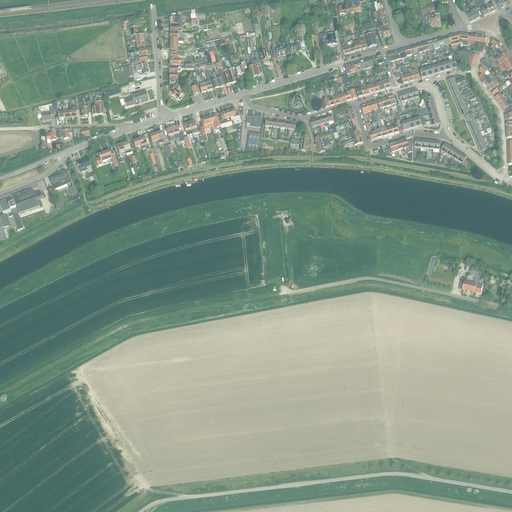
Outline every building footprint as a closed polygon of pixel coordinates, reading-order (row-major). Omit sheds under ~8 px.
[(352,4),(346,5),(347,8),(348,8),(349,13),(356,12),(355,7),(353,7),(352,0),(352,4)] [(365,0),(353,0),(352,0),(353,7),(355,7),(356,12),(361,11),(359,2),(366,1),(365,0)] [(486,0),(483,0),(484,2),(486,6),(489,14),(495,11),(492,4),(489,6),(488,5),(487,3),(488,3),(486,0)] [(373,3),(376,12),(384,9),(382,3),(377,4),(377,2),(373,3)] [(489,14),(486,6),(484,2),(478,5),(479,8),(478,9),(480,9),(483,17),(489,14)] [(339,5),(339,7),(338,7),(339,15),(349,13),(348,8),(347,8),(346,5),(346,6),(343,6),(342,4),(339,5)] [(427,28),(436,27),(437,27),(437,28),(438,27),(439,27),(439,26),(438,17),(437,12),(436,10),(434,10),(434,5),(423,6),(423,8),(420,9),(422,18),(423,17),(424,19),(425,19),(427,28)] [(468,6),(471,11),(475,20),(480,18),(476,9),(473,10),(470,5),(468,6)] [(471,11),(468,13),(465,7),(463,8),(470,22),(475,20),(471,11)] [(384,9),(376,12),(373,12),(376,20),(377,20),(386,17),(384,9)] [(386,17),(377,20),(379,28),(380,27),(382,27),(388,25),(386,17)] [(383,37),(391,35),(389,29),(379,32),(380,34),(382,34),(383,37)] [(362,32),(357,34),(362,51),(368,49),(365,39),(361,40),(360,36),(363,35),(362,32)] [(461,33),(448,37),(450,44),(451,46),(460,43),(460,40),(461,34),(461,33)] [(328,46),(327,37),(326,34),(320,35),(320,38),(321,47),(328,46)] [(357,42),(353,43),(356,52),(362,51),(357,34),(355,35),(357,42)] [(369,48),(377,45),(374,34),(365,36),(369,48)] [(460,40),(460,43),(464,44),(463,46),(467,46),(467,45),(468,35),(461,34),(460,40)] [(135,42),(136,43),(137,49),(145,47),(143,35),(134,36),(135,40),(131,40),(132,43),(135,42)] [(336,36),(327,37),(328,46),(333,45),(333,44),(337,44),(336,36)] [(350,54),(348,46),(347,43),(346,40),(346,37),(343,38),(346,46),(342,47),(345,56),(350,54)] [(443,38),(438,40),(441,51),(442,50),(441,47),(444,46),(444,48),(445,48),(446,51),(443,38)] [(497,50),(498,51),(503,47),(500,43),(493,39),(491,44),(494,45),(491,48),(494,52),(497,50)] [(351,44),(348,46),(350,54),(356,52),(353,43),(353,41),(353,40),(350,41),(351,44)] [(438,40),(432,41),(436,53),(435,50),(439,48),(439,51),(441,51),(438,40)] [(432,41),(427,43),(429,50),(432,50),(433,54),(436,53),(432,41)] [(297,52),(302,51),(300,43),(295,44),(295,45),(291,46),(292,52),(297,50),(297,52)] [(427,43),(422,45),(424,52),(427,51),(429,59),(431,58),(429,50),(427,43)] [(259,53),(258,54),(260,60),(261,60),(261,61),(268,59),(267,54),(269,54),(269,51),(270,50),(269,45),(266,45),(267,51),(259,53)] [(422,45),(417,46),(419,54),(422,53),(422,56),(423,56),(424,60),(426,60),(424,52),(422,45)] [(417,46),(410,48),(413,57),(416,56),(418,62),(421,61),(419,54),(417,46)] [(272,47),(273,51),(274,56),(276,55),(277,57),(286,55),(284,47),(275,49),(274,47),(272,47)] [(498,51),(496,51),(496,52),(499,58),(500,57),(507,53),(503,47),(498,51)] [(410,48),(405,49),(407,57),(411,56),(412,58),(413,57),(410,48)] [(405,49),(399,51),(401,60),(405,59),(405,61),(406,63),(408,63),(407,57),(405,49)] [(399,51),(393,53),(396,61),(399,60),(400,63),(402,63),(401,60),(399,51)] [(256,61),(252,62),(256,76),(262,74),(260,67),(261,66),(258,58),(257,53),(254,54),(255,58),(256,61)] [(396,61),(393,53),(387,54),(391,69),(394,68),(392,62),(396,61)] [(496,60),(498,64),(500,63),(502,62),(503,63),(510,58),(507,53),(500,57),(499,58),(496,60)] [(474,67),(479,56),(474,54),(468,65),(474,67)] [(139,63),(148,61),(147,55),(138,57),(139,62),(136,62),(136,64),(140,64),(139,63)] [(382,56),(376,57),(378,65),(382,64),(383,68),(386,68),(382,56)] [(485,58),(483,60),(482,64),(488,70),(490,67),(492,68),(493,66),(489,61),(485,58)] [(500,63),(498,64),(497,65),(499,69),(496,70),(497,72),(498,71),(500,74),(506,70),(508,72),(511,70),(511,61),(510,58),(503,63),(502,62),(500,63)] [(233,65),(234,69),(236,75),(240,74),(240,75),(246,73),(244,69),(246,68),(243,59),(241,59),(240,64),(237,65),(236,64),(233,65)] [(371,59),(365,61),(367,69),(371,68),(372,71),(374,70),(373,67),(371,59)] [(455,60),(449,62),(452,69),(458,67),(455,60)] [(248,67),(249,70),(251,78),(256,76),(252,62),(252,61),(250,61),(251,66),(248,67)] [(365,61),(359,62),(361,70),(365,69),(367,75),(369,75),(367,69),(365,61)] [(449,62),(443,64),(446,71),(452,69),(449,62)] [(220,63),(215,64),(217,70),(218,70),(220,69),(226,86),(226,85),(226,86),(230,85),(229,84),(236,82),(233,72),(229,73),(227,67),(226,67),(225,63),(221,65),(220,63)] [(146,64),(138,66),(135,66),(136,71),(142,70),(143,74),(149,73),(146,64)] [(357,76),(354,64),(345,66),(347,75),(356,72),(357,77),(357,76)] [(443,64),(437,65),(440,73),(446,71),(443,64)] [(437,65),(432,67),(434,75),(440,73),(437,65)] [(127,84),(134,82),(131,66),(124,68),(127,84)] [(432,67),(426,69),(428,77),(434,75),(432,67)] [(416,70),(411,72),(414,81),(420,79),(417,68),(415,69),(416,70)] [(220,78),(217,80),(219,87),(225,86),(222,78),(223,78),(225,86),(226,86),(220,69),(218,70),(220,78)] [(409,74),(406,74),(409,82),(414,81),(411,72),(410,69),(408,69),(409,74)] [(428,77),(426,69),(420,71),(422,78),(428,77)] [(511,70),(508,72),(502,76),(504,79),(508,77),(509,79),(506,81),(507,82),(511,79),(511,70)] [(205,79),(203,79),(204,83),(207,91),(213,89),(210,82),(211,81),(207,71),(205,72),(208,81),(205,81),(205,79)] [(169,80),(169,84),(175,82),(175,80),(177,80),(181,80),(181,78),(177,78),(177,74),(169,74),(169,80)] [(204,83),(203,79),(201,74),(199,75),(202,83),(203,84),(199,85),(201,93),(207,91),(204,83)] [(479,76),(482,83),(486,88),(492,83),(496,79),(492,75),(488,79),(485,76),(485,77),(483,74),(479,76)] [(345,85),(347,84),(350,83),(348,75),(341,77),(343,85),(345,85)] [(388,76),(382,78),(386,89),(391,88),(388,76)] [(371,85),(367,86),(369,94),(375,93),(372,85),(370,77),(366,78),(367,81),(369,81),(371,85)] [(381,82),(378,83),(380,91),(386,89),(382,78),(382,77),(380,78),(381,82)] [(447,82),(450,88),(457,85),(454,79),(447,82)] [(492,83),(486,88),(489,92),(495,87),(496,86),(495,85),(498,82),(496,79),(492,83)] [(175,82),(169,84),(169,88),(171,90),(169,93),(178,100),(184,92),(181,89),(180,88),(176,85),(175,82)] [(197,86),(198,86),(197,82),(193,84),(194,87),(190,88),(193,96),(199,94),(197,86)] [(350,83),(347,84),(352,100),(358,98),(353,82),(350,83)] [(125,93),(140,88),(138,83),(123,87),(125,93)] [(364,96),(362,88),(361,85),(359,86),(360,89),(356,90),(358,98),(364,96)] [(457,85),(450,88),(452,93),(459,91),(457,85)] [(490,92),(493,96),(499,92),(495,88),(490,92)] [(326,99),(322,100),(319,101),(321,107),(324,106),(325,108),(330,106),(328,99),(325,90),(323,90),(326,99)] [(416,90),(410,92),(413,99),(419,97),(416,90)] [(126,108),(148,101),(145,91),(131,95),(132,97),(123,99),(126,108)] [(459,91),(452,93),(455,99),(461,96),(459,91)] [(410,92),(405,93),(407,101),(413,99),(410,92)] [(407,101),(405,93),(398,95),(401,103),(407,101)] [(495,98),(500,104),(503,101),(501,98),(502,98),(501,97),(504,94),(503,93),(500,95),(495,98)] [(394,96),(388,98),(391,106),(391,108),(396,107),(396,104),(395,101),(397,100),(396,96),(394,97),(394,96)] [(461,96),(455,99),(457,105),(464,102),(461,96)] [(300,105),(302,102),(301,99),(298,97),(295,98),(293,101),(294,104),(297,105),(300,105)] [(426,102),(427,106),(434,104),(433,100),(432,97),(425,99),(426,102)] [(377,101),(379,107),(381,113),(382,118),(385,117),(382,109),(385,108),(386,111),(383,100),(377,101)] [(503,101),(500,104),(504,110),(511,104),(510,103),(507,105),(506,104),(505,104),(503,101)] [(376,102),(372,103),(375,112),(376,112),(375,110),(376,110),(378,114),(381,113),(379,107),(378,107),(376,102)] [(464,102),(457,105),(459,111),(466,108),(464,102)] [(50,112),(37,114),(38,118),(41,118),(42,121),(51,120),(51,115),(54,115),(53,109),(57,108),(59,107),(59,103),(57,103),(52,103),(53,107),(50,107),(50,112)] [(372,103),(367,105),(369,112),(371,111),(373,116),(376,115),(375,112),(372,103)] [(90,104),(86,105),(87,107),(82,108),(82,105),(82,104),(81,104),(82,117),(88,116),(88,114),(91,113),(90,104)] [(434,104),(427,106),(429,113),(436,111),(434,104)] [(371,119),(369,112),(367,105),(361,106),(363,114),(367,113),(369,120),(371,119)] [(466,108),(459,111),(462,117),(469,114),(466,108)] [(234,109),(225,112),(228,121),(231,120),(232,126),(238,124),(239,129),(237,129),(237,140),(239,143),(241,143),(242,122),(241,117),(237,118),(234,109)] [(351,110),(345,111),(347,117),(354,115),(353,109),(351,110)] [(436,111),(429,113),(431,120),(438,117),(436,111)] [(219,124),(228,121),(225,112),(219,113),(220,116),(217,117),(219,124)] [(217,114),(208,117),(211,128),(217,126),(217,128),(220,127),(219,124),(217,117),(217,114)] [(465,117),(468,123),(475,120),(472,114),(465,117)] [(344,124),(356,121),(354,115),(347,117),(348,123),(344,124)] [(247,116),(246,123),(246,127),(257,128),(258,117),(254,116),(254,117),(247,116)] [(332,116),(324,118),(327,127),(329,126),(328,123),(334,121),(332,116)] [(200,119),(202,126),(203,128),(200,128),(202,135),(205,134),(204,130),(211,128),(208,117),(200,119)] [(438,117),(431,120),(433,126),(440,124),(438,117)] [(478,119),(475,120),(468,123),(470,129),(477,126),(476,123),(480,121),(480,122),(482,121),(481,117),(478,119)] [(324,118),(317,120),(320,129),(319,126),(324,124),(325,127),(327,127),(324,118)] [(420,118),(413,119),(416,127),(422,125),(420,118)] [(392,119),(389,120),(393,134),(399,132),(397,124),(394,125),(392,119)] [(413,119),(408,121),(410,129),(416,127),(413,119)] [(270,127),(270,130),(269,133),(271,134),(271,133),(272,133),(273,121),(265,120),(265,126),(270,127)] [(320,129),(317,120),(310,122),(312,128),(317,126),(318,129),(320,129)] [(377,121),(379,126),(380,129),(382,137),(388,136),(386,128),(383,128),(381,120),(377,121)] [(386,121),(384,122),(386,128),(388,136),(393,134),(389,120),(390,124),(387,125),(386,121)] [(195,121),(189,123),(191,130),(192,134),(198,132),(195,121)] [(273,121),(272,133),(274,133),(274,128),(280,128),(280,122),(273,121)] [(356,121),(344,124),(345,126),(349,125),(350,129),(358,126),(356,121)] [(376,121),(372,122),(373,125),(375,131),(377,139),(382,137),(380,129),(378,130),(377,130),(375,123),(376,123),(377,123),(376,121)] [(410,129),(408,121),(401,123),(404,131),(410,129)] [(280,122),(280,128),(285,129),(285,132),(287,132),(288,123),(280,122)] [(191,130),(189,123),(183,125),(186,136),(189,135),(188,131),(191,130)] [(288,123),(287,132),(286,136),(288,136),(289,130),(295,130),(295,124),(288,123)] [(377,139),(375,131),(371,132),(369,123),(366,124),(372,141),(377,139)] [(177,126),(172,128),(174,135),(177,134),(179,142),(182,141),(177,126)] [(346,130),(347,132),(348,135),(351,134),(359,132),(358,126),(350,129),(346,130)] [(477,126),(470,129),(473,135),(480,132),(477,126)] [(174,135),(172,128),(166,130),(169,141),(171,140),(170,136),(174,135)] [(62,130),(58,130),(60,138),(63,138),(63,139),(69,138),(69,134),(72,133),(71,129),(65,130),(65,131),(62,131),(62,130)] [(49,133),(49,135),(46,135),(46,140),(50,140),(50,141),(56,140),(56,139),(60,138),(58,130),(52,130),(52,133),(49,133)] [(160,131),(155,133),(157,141),(160,139),(162,143),(164,143),(160,131)] [(351,134),(348,135),(346,136),(347,139),(352,137),(353,140),(361,137),(359,132),(351,134)] [(480,132),(473,135),(475,140),(482,137),(480,132)] [(157,141),(155,133),(149,135),(153,146),(155,146),(154,142),(157,141)] [(259,142),(260,134),(248,133),(247,141),(259,142)] [(298,141),(298,143),(307,144),(308,136),(302,135),(301,141),(298,141)] [(144,137),(138,139),(141,147),(145,146),(146,150),(149,150),(148,145),(147,145),(144,137)] [(315,138),(317,146),(330,142),(329,140),(322,142),(321,137),(315,138)] [(345,142),(343,143),(343,145),(350,143),(350,144),(354,142),(355,146),(356,145),(357,149),(363,147),(362,144),(363,143),(361,137),(353,140),(345,142)] [(482,137),(475,140),(478,146),(485,143),(482,137)] [(141,147),(138,139),(132,141),(135,148),(134,148),(136,152),(138,151),(137,147),(141,146),(141,147)] [(406,140),(401,141),(403,149),(406,148),(408,153),(412,152),(412,141),(407,143),(406,140)] [(333,141),(330,142),(317,146),(319,153),(325,151),(324,148),(327,147),(326,145),(334,143),(333,141)] [(401,141),(395,143),(398,151),(401,150),(402,154),(404,153),(403,149),(401,141)] [(128,142),(122,144),(125,151),(128,150),(130,155),(132,154),(131,149),(130,150),(128,142)] [(292,144),(298,145),(301,145),(300,151),(306,152),(307,144),(298,143),(293,142),(292,144)] [(395,143),(389,145),(392,153),(395,152),(397,158),(400,159),(398,151),(395,143)] [(485,143),(478,146),(480,152),(487,149),(485,143)] [(125,151),(122,144),(116,146),(119,153),(118,153),(120,157),(122,157),(121,153),(125,151)] [(441,151),(447,154),(451,147),(445,144),(441,151)] [(451,147),(447,154),(452,157),(456,151),(451,147)] [(114,167),(118,166),(113,152),(110,154),(109,151),(98,155),(99,158),(95,160),(97,166),(102,164),(101,162),(110,159),(111,163),(112,162),(114,167)] [(456,151),(452,157),(457,160),(461,154),(456,151)] [(461,154),(457,160),(463,164),(461,166),(465,168),(468,162),(465,160),(467,157),(461,154)] [(79,170),(90,166),(88,159),(76,163),(79,170)] [(49,179),(53,188),(54,190),(71,183),(66,170),(61,172),(62,174),(49,179)] [(8,204),(7,205),(12,216),(18,231),(23,229),(18,214),(39,207),(36,198),(42,196),(41,192),(35,194),(34,193),(33,193),(32,189),(26,191),(23,192),(15,195),(12,197),(14,202),(8,204)] [(4,201),(0,202),(0,206),(2,212),(7,210),(9,217),(12,216),(7,205),(6,205),(4,201)] [(2,228),(8,226),(5,215),(0,216),(0,241),(6,240),(2,228)] [(481,294),(483,286),(477,285),(479,273),(470,271),(470,274),(476,276),(474,283),(465,281),(464,282),(461,281),(459,289),(481,294)]
